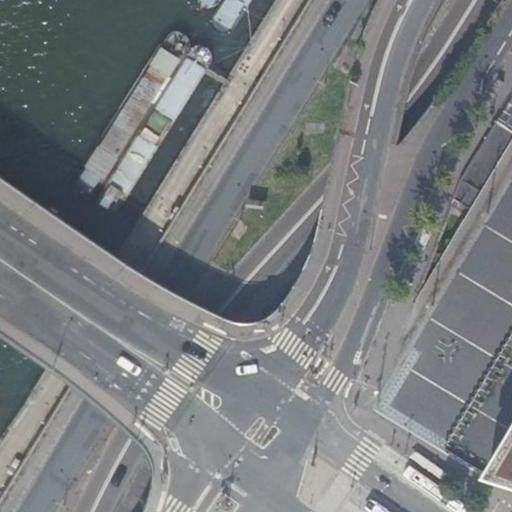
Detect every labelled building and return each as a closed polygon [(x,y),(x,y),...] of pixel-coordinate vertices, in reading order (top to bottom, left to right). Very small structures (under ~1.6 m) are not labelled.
[(223,36),(226,35),(230,34),(235,30),(253,0),(223,0),(212,19),(212,23),(213,28),(215,32),(220,35),(223,36)] [(176,33),(174,33),(170,37),(165,43),(75,185),(73,194),(75,197),(79,199),(83,201),(87,201),(94,199),(100,193),(193,48),(192,43),(189,39),(184,35),(179,33),(176,33)] [(200,45),(198,46),(194,49),(189,56),(100,198),(98,206),(100,210),(103,212),(108,214),(111,213),(119,212),(124,205),(217,61),(217,56),(214,52),(208,47),(204,46),(200,45)] [(511,142),(511,138),(495,128),(487,140),(475,159),(457,186),(451,202),(471,213),(511,142)] [(511,432),(482,481),(511,491),(511,432)]
